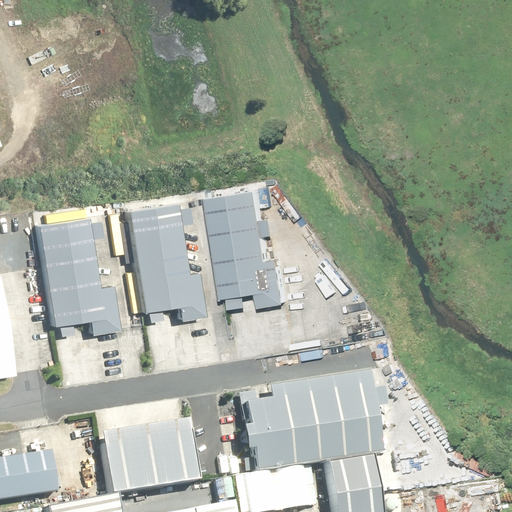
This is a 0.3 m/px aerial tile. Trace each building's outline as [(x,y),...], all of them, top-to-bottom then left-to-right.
[(256,190),(206,198),(223,299),(257,294),(260,308),(285,303),(277,259),(267,261),(256,190)] [(170,205),(121,213),(138,312),(171,307),(174,321),(199,316),(192,273),(181,274),(170,205)] [(82,218),(31,226),(48,326),(83,321),(85,336),(114,330),(107,287),(92,289),(82,218)] [(377,511),(358,376),(235,392),(247,474),(321,464),(327,511),(377,511)] [(182,418),(93,434),(102,495),(120,492),(188,483),(182,418)] [(44,452),(0,459),(0,500),(50,493),(44,452)] [(102,495),(42,506),(43,511),(123,511),(120,492),(102,495)] [(238,511),(236,499),(165,511),(238,511)]
